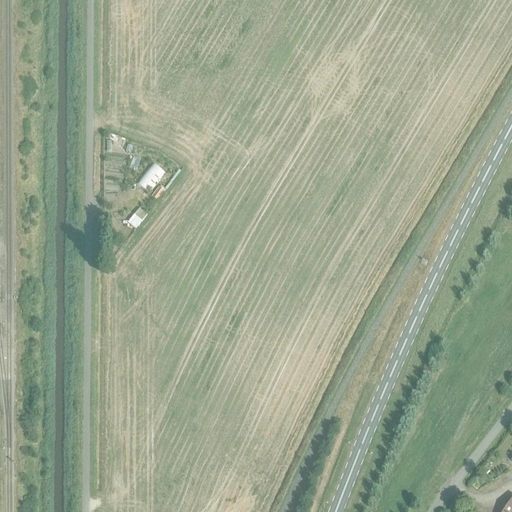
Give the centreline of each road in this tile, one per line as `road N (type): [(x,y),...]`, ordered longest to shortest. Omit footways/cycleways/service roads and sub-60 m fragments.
road 1 (unclassified): [(84,511),(87,0)]
road 2 (primary): [(335,511),(458,228),(511,130)]
road 3 (residential): [(432,511),(511,407)]
